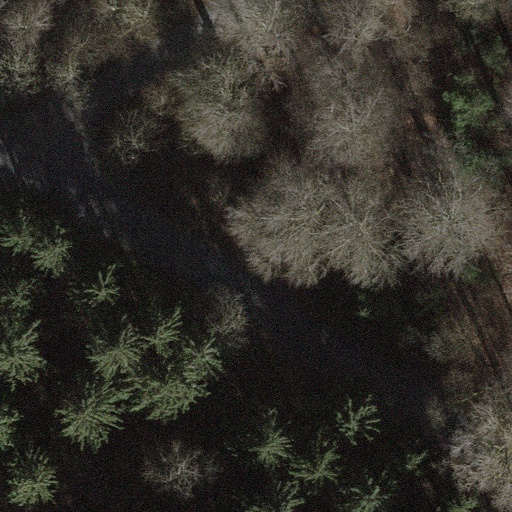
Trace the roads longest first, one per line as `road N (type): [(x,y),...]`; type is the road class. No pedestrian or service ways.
road 1 (track): [(511,468),(199,267),(5,157)]
road 2 (track): [(254,0),(5,157)]
